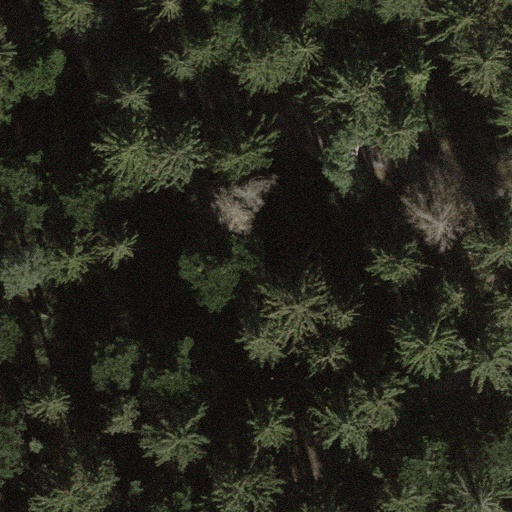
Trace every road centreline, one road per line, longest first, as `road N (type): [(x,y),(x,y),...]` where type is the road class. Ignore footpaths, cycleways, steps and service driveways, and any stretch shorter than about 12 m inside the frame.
road 1 (track): [(511,195),(5,0)]
road 2 (track): [(297,511),(511,386)]
